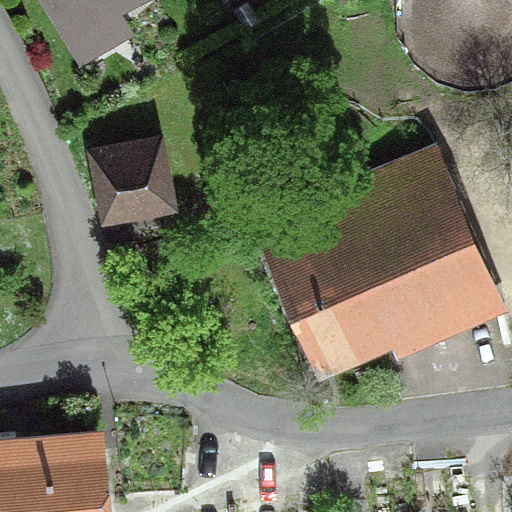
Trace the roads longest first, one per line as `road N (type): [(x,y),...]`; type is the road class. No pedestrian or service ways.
road 1 (residential): [(94,366),(159,375),(319,423),(511,408)]
road 2 (residential): [(0,46),(74,231),(94,366)]
